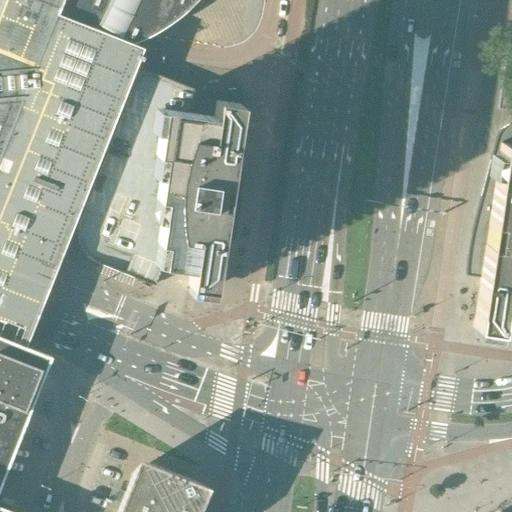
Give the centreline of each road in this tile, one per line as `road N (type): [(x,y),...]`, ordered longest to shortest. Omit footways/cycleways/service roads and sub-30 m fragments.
road 1 (primary): [(333,96),(347,163),(333,332),(339,380)]
road 2 (primary): [(333,96),(289,375)]
road 3 (unclassified): [(41,282),(42,246),(115,67),(142,53)]
road 4 (primary): [(402,221),(425,161),(450,0)]
road 5 (primary): [(402,221),(392,146),(411,0)]
road 6 (unclassified): [(132,376),(228,445),(269,488)]
road 7 (primary): [(378,385),(402,221)]
road 8 (residential): [(142,53),(237,55),(256,40),(271,0)]
road 9 (unclassified): [(289,375),(139,318)]
road 10 (unclassified): [(145,363),(282,415)]
road 11 (residential): [(372,427),(511,431)]
road 12 (residential): [(511,396),(470,400),(378,385)]
road 13 (unclassified): [(73,333),(60,459)]
